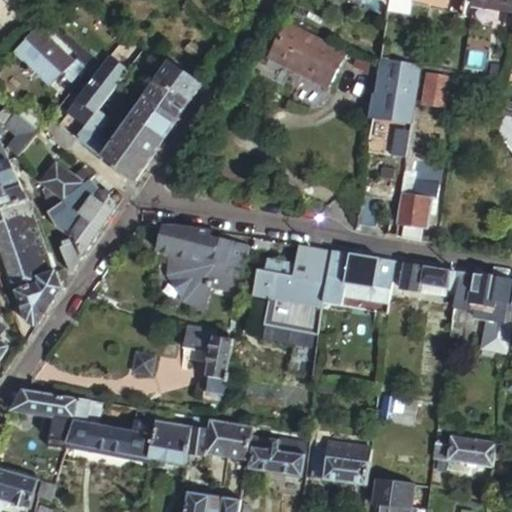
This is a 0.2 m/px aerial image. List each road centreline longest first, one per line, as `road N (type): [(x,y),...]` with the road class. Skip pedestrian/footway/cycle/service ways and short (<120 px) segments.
road 1 (residential): [(133,204),(511,270)]
road 2 (residential): [(133,204),(0,401)]
